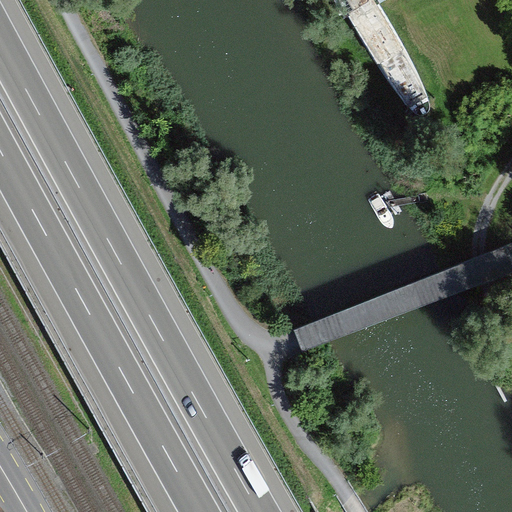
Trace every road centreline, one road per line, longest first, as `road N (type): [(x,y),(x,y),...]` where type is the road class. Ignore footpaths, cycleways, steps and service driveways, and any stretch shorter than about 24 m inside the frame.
road 1 (motorway): [(266,511),(0,27)]
road 2 (motorway): [(0,142),(204,511)]
road 3 (track): [(271,351),(278,396),(298,435),(357,511)]
road 4 (track): [(511,310),(490,275),(482,239),(492,203),(511,175)]
